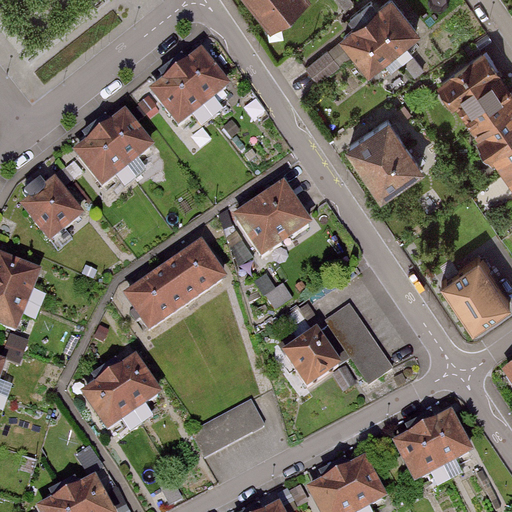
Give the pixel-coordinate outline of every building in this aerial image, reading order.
[(241,0),(263,29),(301,0),(241,0)] [(350,27),(335,39),(359,71),(410,32),(385,0),(383,0),(372,9),(369,5),(346,22),(350,27)] [(335,45),(307,67),(320,83),(348,61),(335,45)] [(511,88),(487,53),(440,86),(511,188),(511,88)] [(174,130),(220,95),(194,60),(147,95),(174,130)] [(98,191),(144,154),(118,121),(72,158),(98,191)] [(346,149),(379,197),(420,169),(387,121),(346,149)] [(49,181),(12,207),(42,249),(79,223),(49,181)] [(261,265),(309,233),(282,193),(235,224),(261,265)] [(155,333),(222,283),(197,249),(130,299),(155,333)] [(474,253),(431,281),(464,331),(507,303),(474,253)] [(0,329),(15,335),(35,278),(0,265),(0,329)] [(96,304),(102,289),(90,284),(85,299),(96,304)] [(281,287),(265,298),(274,311),(290,300),(281,287)] [(349,316),(309,341),(334,379),(345,395),(385,372),(349,316)] [(9,337),(4,360),(18,363),(23,340),(9,337)] [(277,363),(302,400),(334,379),(309,341),(277,363)] [(131,357),(74,394),(100,432),(156,395),(131,357)] [(511,363),(494,375),(511,403),(511,363)] [(211,463),(267,432),(252,405),(196,435),(211,463)] [(444,415),(387,446),(410,488),(467,458),(444,415)] [(88,450),(75,458),(86,477),(99,469),(88,450)] [(360,459),(298,490),(309,511),(365,511),(382,504),(360,459)] [(64,501),(69,511),(104,511),(92,487),(64,501)] [(41,511),(69,511),(64,501),(41,511)]
